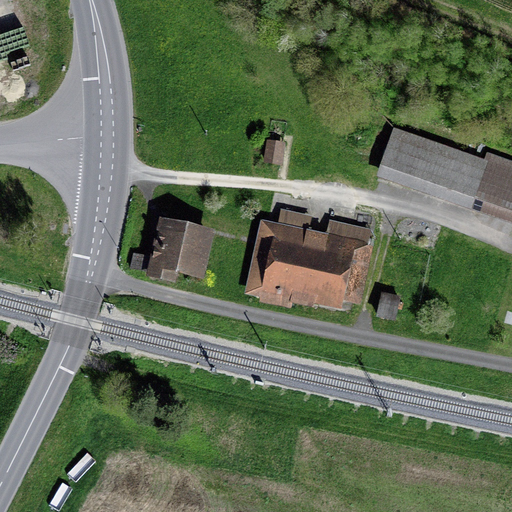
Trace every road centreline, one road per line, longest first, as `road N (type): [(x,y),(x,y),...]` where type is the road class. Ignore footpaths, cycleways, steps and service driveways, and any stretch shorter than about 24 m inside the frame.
road 1 (track): [(86,274),(383,347),(511,369)]
road 2 (secondary): [(0,487),(74,321),(106,140)]
road 3 (secondary): [(106,140),(89,0)]
